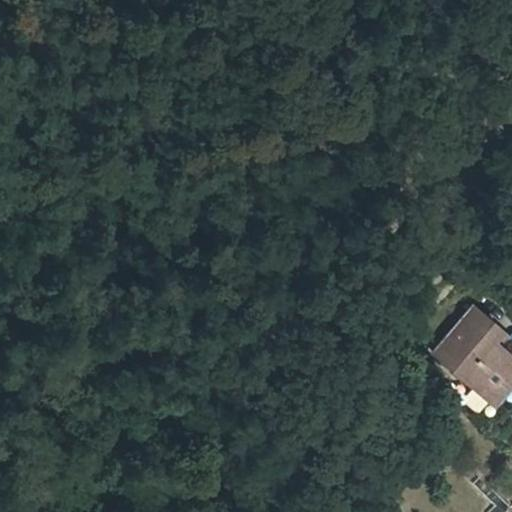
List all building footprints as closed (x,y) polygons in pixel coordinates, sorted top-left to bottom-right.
[(453,301),(479,326),(487,318),(460,293),(453,301)] [(511,360),(487,337),(477,328),(479,326),(453,301),(428,329),(487,384),(511,360)] [(495,327),(487,318),(479,326),(488,335),(495,327)] [(477,328),(487,337),(488,335),(479,326),(477,328)] [(428,329),(418,339),(478,394),(487,384),(428,329)]
